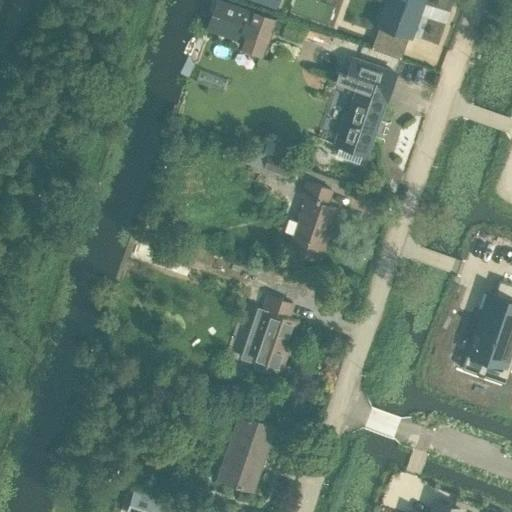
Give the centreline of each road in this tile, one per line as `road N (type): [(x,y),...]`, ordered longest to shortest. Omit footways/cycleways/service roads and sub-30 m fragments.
road 1 (residential): [(337,405),(478,0)]
road 2 (residential): [(511,468),(337,405)]
